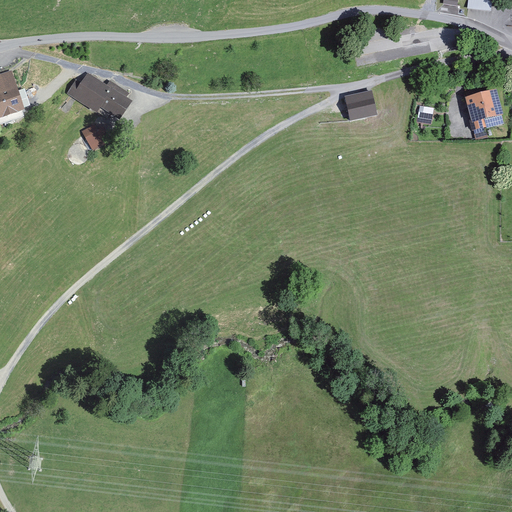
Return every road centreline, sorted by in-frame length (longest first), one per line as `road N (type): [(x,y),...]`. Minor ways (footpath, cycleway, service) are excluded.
road 1 (track): [(511,51),(407,70),(344,92),(279,129),(65,294),(27,338),(0,389)]
road 2 (unclassified): [(511,44),(472,24),(370,10),(200,38),(0,47)]
road 3 (track): [(2,46),(169,98),(344,92)]
